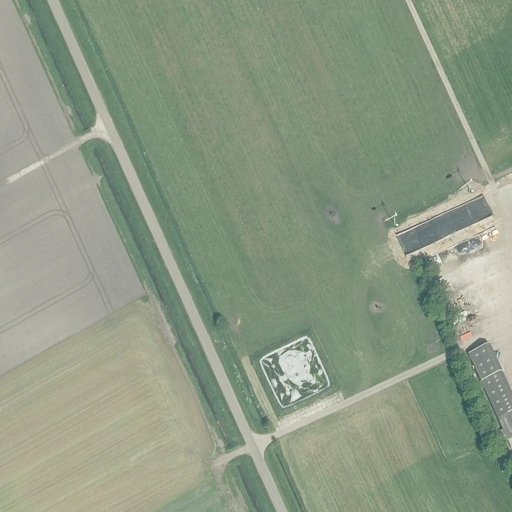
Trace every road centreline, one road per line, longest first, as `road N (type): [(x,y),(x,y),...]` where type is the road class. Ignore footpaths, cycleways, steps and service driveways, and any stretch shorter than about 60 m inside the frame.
road 1 (unclassified): [(280,511),(51,0)]
road 2 (unknown): [(249,443),(448,354)]
